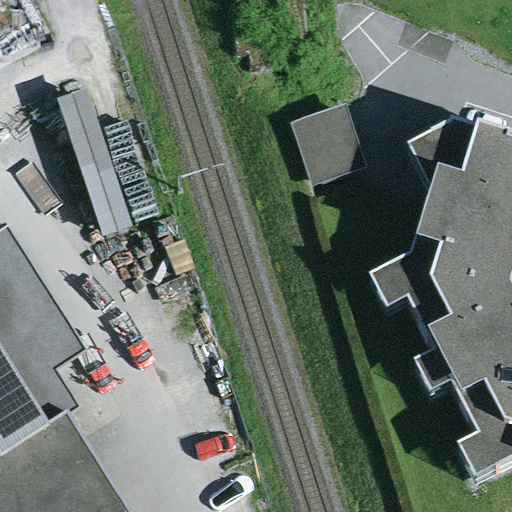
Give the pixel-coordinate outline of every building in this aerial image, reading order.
[(0,0),(0,61),(5,59),(0,49),(0,38),(32,22),(20,0),(0,0)] [(297,0),(240,0),(235,10),(240,64),(254,63),(256,81),(275,79),(273,61),(306,58),(302,11),(297,0)] [(304,109),(321,179),(377,165),(360,96),(304,109)] [(87,101),(56,112),(104,251),(135,241),(87,101)] [(511,161),(453,143),(408,168),(428,208),(410,274),(369,296),(386,331),(407,322),(432,370),(413,381),(431,414),(451,403),(478,454),(457,466),(475,499),(511,482),(511,161)] [(9,244),(0,250),(0,511),(117,511),(69,437),(83,428),(59,391),(90,371),(9,244)]
